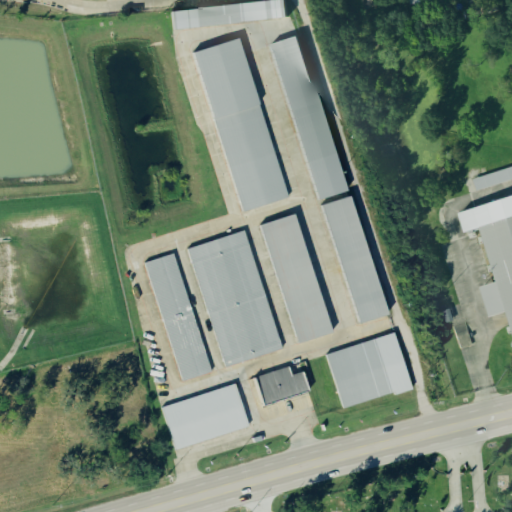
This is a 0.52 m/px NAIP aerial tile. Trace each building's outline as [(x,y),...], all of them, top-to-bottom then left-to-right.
[(164,9),(260,0),(282,0),(288,13),(166,27),(164,9)] [(264,39),(311,194),(343,186),(291,29),(264,39)] [(186,48),(238,210),(282,200),(232,34),(186,48)] [(472,180),(511,167),(511,180),(476,192),(472,180)] [(355,320),(310,201),(345,191),(383,311),(355,320)] [(250,219),(292,341),(328,331),(287,209),(250,219)] [(511,217),(479,227),(495,284),(481,288),(489,318),(507,314),(511,332),(511,217)] [(182,243),(220,364),(279,343),(238,226),(182,243)] [(138,261),(175,375),(203,368),(167,250),(138,261)] [(316,352),(335,404),(382,391),(399,391),(406,386),(390,328),(316,352)] [(245,376),(281,362),(288,369),(303,368),(309,391),(260,410),(245,376)] [(153,402),(232,378),(248,425),(166,450),(153,402)]
